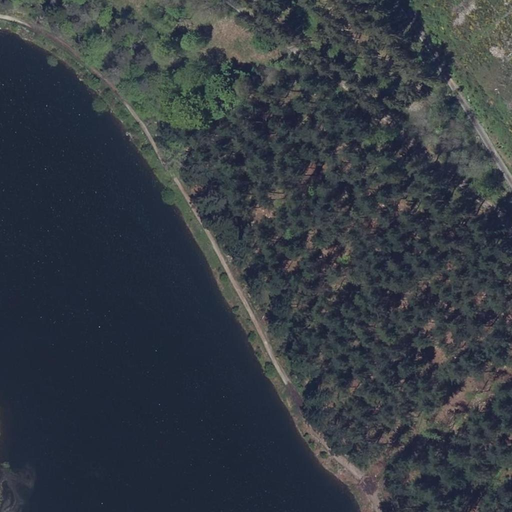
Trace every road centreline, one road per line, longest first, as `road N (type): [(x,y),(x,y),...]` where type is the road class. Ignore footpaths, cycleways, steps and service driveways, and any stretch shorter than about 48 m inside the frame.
road 1 (unclassified): [(216,0),(326,73),(511,218)]
road 2 (unclassified): [(511,164),(397,0)]
